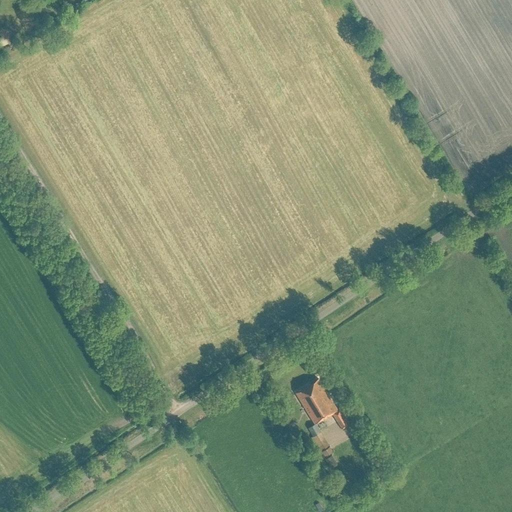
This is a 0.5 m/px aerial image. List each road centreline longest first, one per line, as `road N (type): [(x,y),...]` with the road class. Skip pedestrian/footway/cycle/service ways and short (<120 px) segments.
road 1 (unclassified): [(29,511),(511,186)]
road 2 (track): [(0,128),(174,414)]
